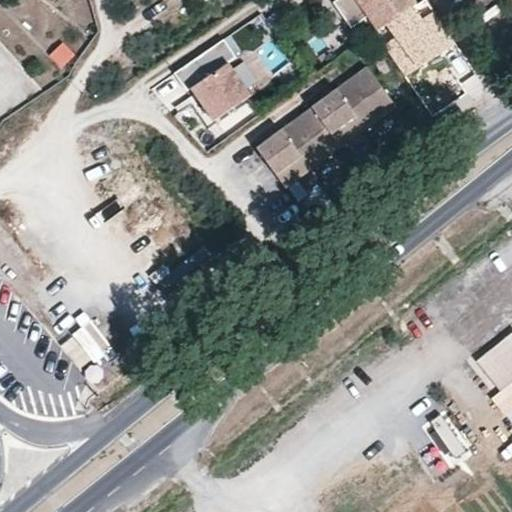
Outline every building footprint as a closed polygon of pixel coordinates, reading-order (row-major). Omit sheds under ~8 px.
[(363,8),(415,76),(446,53),(406,0),(334,0),(335,1),(327,6),(339,24),(363,8)] [(58,66),(74,55),(64,41),(48,52),(58,66)] [(395,101),(367,66),(263,147),(291,183),(395,101)] [(227,70),(189,94),(212,130),(250,106),(227,70)] [(511,334),(476,361),(500,393),(511,384),(511,334)]
